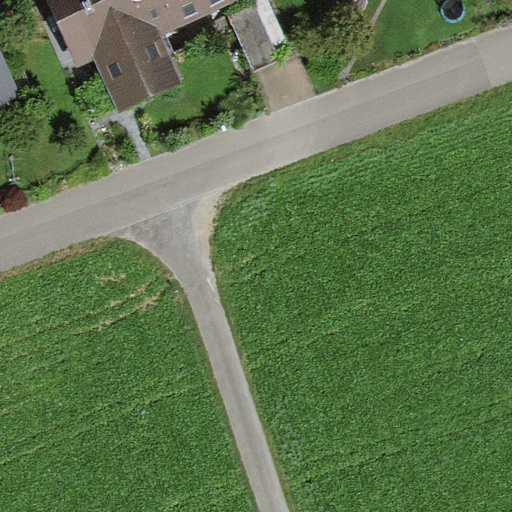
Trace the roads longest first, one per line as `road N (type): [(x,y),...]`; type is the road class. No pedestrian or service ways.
road 1 (residential): [(0,239),(511,56)]
road 2 (track): [(279,511),(161,179)]
